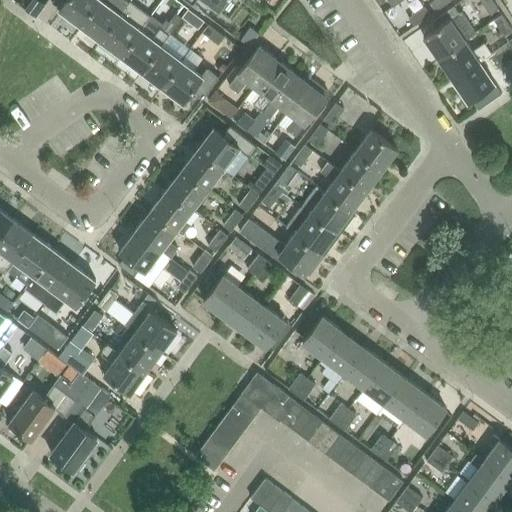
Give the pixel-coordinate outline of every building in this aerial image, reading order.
[(64,0),(58,8),(79,24),(97,0),(64,0)] [(100,39),(128,2),(125,0),(97,0),(79,24),(100,39)] [(129,0),(128,2),(100,39),(107,45),(105,48),(119,58),(121,55),(120,55),(142,25),(150,15),(129,0)] [(186,0),(219,24),(220,23),(211,17),(217,9),(219,10),(226,0),(254,0),(255,1),(256,0),(186,0)] [(434,11),(449,0),(432,0),(428,3),(434,11)] [(497,9),(491,0),(479,0),(489,14),(497,9)] [(438,58),(465,39),(473,33),(453,5),(432,20),(436,26),(422,36),(438,58)] [(413,26),(430,14),(424,6),(407,18),(413,26)] [(203,20),(187,8),(181,17),(197,29),(203,20)] [(511,30),(511,29),(501,13),(492,19),(504,36),(511,30)] [(165,18),(159,26),(168,33),(174,26),(165,18)] [(223,36),(207,24),(201,32),(205,35),(217,44),(223,36)] [(140,28),(120,55),(121,55),(141,70),(161,44),(168,33),(159,26),(153,34),(142,25),(140,28)] [(249,26),(240,39),(249,46),(259,33),(249,26)] [(201,32),(192,45),(195,47),(205,35),(201,32)] [(465,39),(438,58),(452,79),(479,60),(491,53),(483,42),(472,49),(465,39)] [(181,59),(161,44),(141,70),(161,86),(181,59)] [(254,86),(275,57),(259,44),(228,85),(237,92),(246,79),(254,86)] [(489,55),(501,77),(511,71),(511,63),(503,48),(489,55)] [(254,86),(245,98),(252,103),(261,110),(262,111),(292,70),(275,57),(254,86)] [(181,59),(161,86),(182,102),(191,89),(202,97),(218,76),(206,67),(201,74),(181,59)] [(501,92),(479,60),(452,79),(466,100),(470,98),(477,109),(501,92)] [(262,111),(261,110),(254,119),(245,130),(255,137),(260,131),(271,117),(270,116),(279,104),(288,111),(309,82),(292,70),(262,111)] [(295,116),(286,128),(295,135),(325,95),(328,91),(315,82),(313,85),(309,82),(288,111),(295,116)] [(215,91),(207,101),(214,106),(217,108),(225,98),(215,91)] [(343,109),(335,102),(323,118),(331,124),(343,109)] [(244,112),(236,122),(245,130),(254,119),(244,112)] [(382,112),(355,149),(381,169),(397,148),(394,146),(406,130),(382,112)] [(327,129),(319,123),(307,139),(315,145),(327,129)] [(213,126),(197,147),(224,167),(239,147),(248,155),(256,145),(228,124),(222,133),(213,126)] [(260,131),(255,137),(262,143),(267,137),(260,131)] [(312,150),(304,144),(292,160),(299,166),(312,150)] [(197,147),(182,168),(208,188),(224,167),(197,147)] [(355,149),(339,170),(366,190),(381,169),(355,149)] [(366,190),(339,170),(327,161),(320,170),(333,180),(324,191),(351,210),(366,190)] [(276,180),(273,184),(281,191),(285,194),(291,186),(287,183),(297,170),(288,164),(276,180)] [(262,190),(274,173),(266,167),(253,183),(262,190)] [(182,168),(166,188),(192,208),(198,200),(201,203),(211,191),(208,188),(182,168)] [(281,191),(273,184),(261,201),(269,206),(281,191)] [(351,210),(324,191),(317,185),(301,206),(335,231),(351,210)] [(192,208),(166,188),(150,209),(177,229),(176,229),(182,234),(190,224),(184,219),(192,208)] [(246,211),(258,195),(250,188),(237,205),(246,211)] [(295,231),(293,232),(320,252),(320,251),(327,242),(330,245),(339,234),(335,231),(301,206),(286,225),(295,231)] [(0,234),(13,218),(0,208),(0,234)] [(150,209),(135,229),(170,256),(177,246),(168,240),(176,229),(177,229),(150,209)] [(230,231),(242,215),(234,209),(222,225),(230,231)] [(0,234),(0,269),(4,273),(6,270),(6,269),(33,233),(13,218),(0,234)] [(320,252),(293,232),(284,245),(248,218),(238,231),(288,268),(291,263),(305,273),(311,265),(314,267),(323,254),(320,251),(320,252)] [(135,229),(119,250),(141,267),(134,275),(148,285),(170,256),(135,229)] [(215,251),(227,235),(219,229),(206,245),(215,251)] [(54,248),(33,233),(6,269),(6,270),(26,284),(23,287),(24,288),(34,275),(54,248)] [(235,235),(227,247),(243,259),(251,248),(235,235)] [(34,275),(24,288),(45,303),(55,290),(75,264),(54,248),(34,275)] [(200,272),(212,256),(204,249),(191,266),(200,272)] [(246,269),(254,275),(266,259),(258,253),(246,269)] [(262,280),(273,264),(266,259),(254,275),(262,280)] [(75,264),(55,290),(45,303),(56,312),(66,299),(76,306),(96,279),(75,264)] [(184,292),(196,276),(188,270),(176,286),(184,292)] [(224,315),(243,289),(222,274),(203,300),(224,315)] [(307,290),(299,284),(287,300),(295,306),(301,298),(302,297),(307,290)] [(117,294),(109,288),(97,304),(105,310),(117,294)] [(264,305),(243,289),(224,315),(245,330),(264,305)] [(0,293),(0,305),(6,310),(12,302),(0,293)] [(142,299),(124,324),(161,351),(177,330),(150,310),(153,307),(142,299)] [(264,305),(245,330),(266,346),(267,345),(285,320),(264,305)] [(23,308),(16,318),(27,326),(34,316),(23,308)] [(103,315),(94,309),(82,325),(90,332),(103,315)] [(38,313),(28,326),(32,330),(38,335),(49,321),(38,313)] [(323,356),(342,330),(321,315),(302,341),(323,356)] [(6,317),(0,324),(0,391),(12,375),(1,366),(11,352),(1,345),(16,325),(6,317)] [(285,320),(267,345),(273,349),(291,325),(285,320)] [(124,324),(116,334),(126,341),(119,350),(118,351),(146,371),(161,351),(124,324)] [(342,330),(323,356),(343,372),(363,346),(342,330)] [(94,354),(72,337),(60,353),(83,369),(94,354)] [(118,351),(119,350),(106,341),(101,347),(102,353),(107,356),(108,365),(103,372),(131,392),(146,371),(118,351)] [(384,361),(363,346),(343,372),(364,387),(384,361)] [(384,361),(364,387),(385,403),(404,376),(384,361)] [(64,413),(90,379),(79,371),(72,381),(62,373),(44,397),(32,389),(8,421),(12,423),(10,426),(17,431),(19,428),(31,438),(54,406),(64,413)] [(280,418),(294,400),(256,372),(252,378),(242,392),(261,406),(280,420),(280,419),(280,418)] [(287,388),(295,393),(307,378),(299,372),(287,388)] [(425,392),(404,376),(385,403),(406,418),(425,392)] [(314,383),(307,378),(295,393),(303,399),(314,383)] [(90,379),(64,413),(74,421),(50,452),(73,469),(75,466),(78,469),(84,460),(81,457),(97,437),(85,428),(95,414),(85,407),(100,387),(90,379)] [(242,392),(235,400),(254,415),(261,406),(242,392)] [(425,392),(406,418),(427,434),(446,408),(425,392)] [(235,400),(228,410),(248,424),(254,415),(235,400)] [(303,407),(294,400),(280,418),(280,419),(289,425),(303,407)] [(329,418),(336,424),(348,408),(340,403),(329,418)] [(312,414),(303,407),(289,425),(298,432),(312,414)] [(356,414),(348,408),(336,424),(344,430),(356,414)] [(228,410),(222,419),(241,433),(248,424),(228,410)] [(478,422),(462,410),(456,418),(472,429),(478,422)] [(312,414),(298,432),(307,439),(321,420),(312,414)] [(241,433),(222,419),(215,428),(234,442),(241,433)] [(321,420),(307,439),(317,446),(330,427),(321,420)] [(339,434),(330,427),(317,446),(326,452),(339,434)] [(234,442),(215,428),(208,437),(227,451),(234,442)] [(461,446),(466,436),(453,429),(448,439),(461,446)] [(369,449),(377,455),(389,439),(381,433),(369,449)] [(339,434),(326,452),(335,459),(349,441),(339,434)] [(227,451),(208,437),(201,446),(220,460),(227,451)] [(511,446),(500,438),(485,459),(510,478),(511,475),(511,446)] [(385,460),(397,445),(389,439),(377,455),(385,460)] [(358,448),(349,441),(335,459),(344,466),(358,448)] [(437,445),(432,451),(447,463),(452,456),(437,445)] [(220,460),(201,446),(194,455),(214,470),(220,460)] [(358,448),(344,466),(353,473),(367,454),(358,448)] [(431,452),(425,460),(441,472),(447,464),(431,452)] [(475,453),(469,461),(478,468),(469,479),(495,498),(510,478),(485,459),(484,459),(475,453)] [(376,461),(367,454),(353,473),(362,480),(376,461)] [(376,461),(362,480),(371,486),(385,468),(376,461)] [(394,475),(385,468),(371,486),(380,493),(394,475)] [(394,475),(380,493),(389,500),(403,482),(394,475)] [(259,504),(274,484),(265,477),(251,497),(259,504)] [(469,479),(454,500),(469,511),(484,511),(495,498),(469,479)] [(259,504),(260,504),(269,510),(283,491),(274,484),(259,504)] [(422,497),(406,485),(400,493),(416,505),(422,497)] [(281,511),(292,498),(283,491),(269,510),(270,511),(281,511)] [(410,511),(416,505),(400,493),(395,501),(409,511),(410,511)] [(292,498),(281,511),(295,511),(301,504),(292,498)] [(469,511),(454,500),(444,511),(469,511)]
